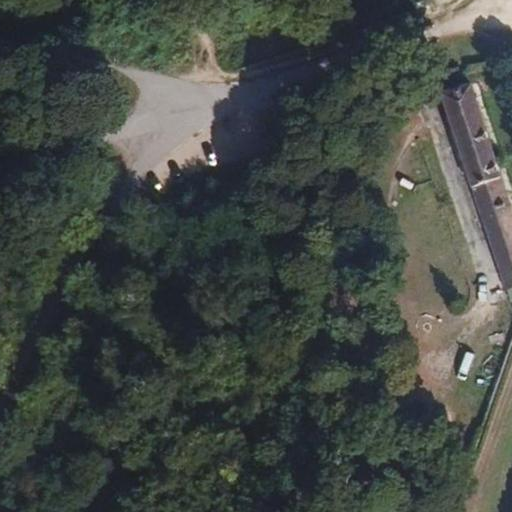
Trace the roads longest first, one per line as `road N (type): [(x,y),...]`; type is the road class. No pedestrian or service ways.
road 1 (track): [(182,133),(80,245),(0,397)]
road 2 (unclassified): [(0,191),(182,133)]
road 3 (track): [(0,68),(126,95),(168,123)]
